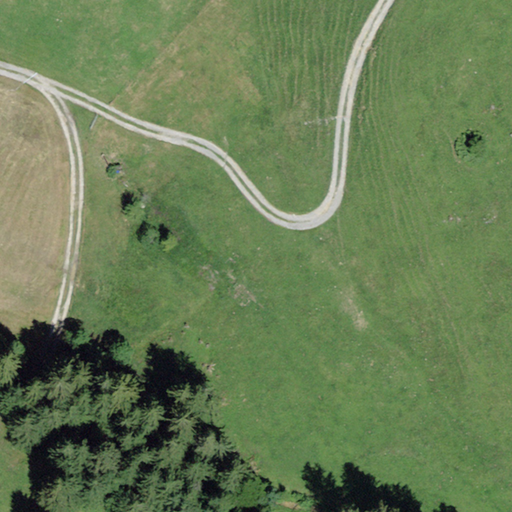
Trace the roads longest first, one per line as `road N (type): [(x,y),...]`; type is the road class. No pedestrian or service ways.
road 1 (track): [(386,0),(352,70),(333,197),(312,221),(270,211),(205,146),(0,67)]
road 2 (track): [(43,81),(76,156),(70,264),(45,354),(0,396)]
